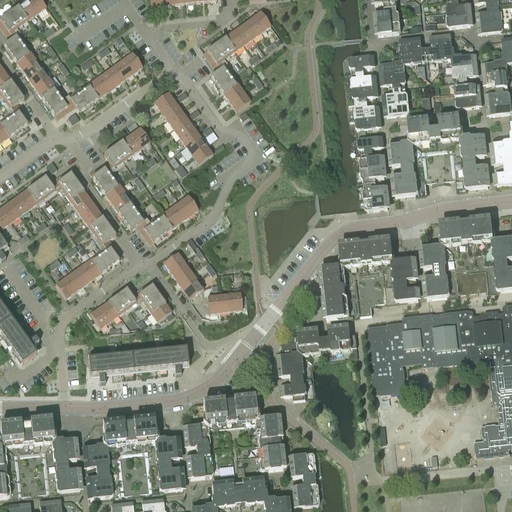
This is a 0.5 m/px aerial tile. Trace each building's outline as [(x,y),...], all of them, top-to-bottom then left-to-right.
[(37,0),(30,0),(26,3),(37,17),(46,11),(37,0)] [(149,0),(151,10),(162,9),(160,0),(149,0)] [(160,0),(162,9),(173,8),(171,0),(160,0)] [(396,0),(370,0),(372,8),(384,7),(384,12),(396,10),(396,6),(397,4),(396,0)] [(473,0),(475,8),(486,6),(487,15),(476,17),(478,38),(501,35),(503,33),(503,30),(502,26),(501,25),(502,23),(501,15),(500,14),(499,5),(500,3),(499,0),(473,0)] [(28,24),(37,17),(26,3),(18,9),(28,24)] [(448,20),(472,17),(471,7),(459,8),(458,4),(446,5),(447,9),(445,11),(446,19),(448,20)] [(0,30),(6,39),(28,24),(18,9),(0,22),(0,30)] [(397,15),(396,10),(384,12),(384,16),(373,17),(374,28),(398,26),(400,24),(399,16),(397,15)] [(251,22),(261,36),(270,29),(260,15),(251,22)] [(473,28),(472,17),(448,20),(446,22),(447,29),(449,31),(473,28)] [(252,42),(261,36),(251,22),(242,28),(252,42)] [(400,27),(398,26),(374,28),(375,39),(399,36),(401,34),(400,27)] [(233,34),(243,49),(252,42),(242,28),(233,34)] [(235,55),(243,49),(233,34),(224,41),(235,55)] [(451,37),(440,38),(443,62),(444,64),(450,63),(455,58),(455,57),(454,52),(452,50),(451,37)] [(3,48),(16,66),(30,56),(17,38),(3,48)] [(431,51),(426,51),(427,64),(432,63),(434,65),(441,64),(443,62),(440,38),(429,39),(431,51)] [(423,64),(427,64),(426,51),(421,52),(420,40),(409,41),(412,66),(414,67),(422,66),(423,64)] [(511,66),(511,40),(501,42),(503,55),(501,57),(502,63),(501,63),(507,67),(511,66)] [(235,55),(224,41),(203,56),(213,70),(235,55)] [(411,67),(412,66),(409,41),(399,42),(400,56),(399,58),(399,63),(399,64),(405,68),(411,67)] [(36,64),(30,56),(16,66),(22,75),(36,64)] [(123,63),(133,77),(142,71),(132,57),(123,63)] [(455,58),(450,63),(451,64),(451,69),(453,71),(478,68),(476,57),(463,59),(461,57),(455,58)] [(351,72),(351,77),(364,75),(363,71),(375,70),(374,58),(350,61),(348,63),(349,70),(351,72)] [(123,63),(114,70),(124,84),(133,77),(123,63)] [(482,78),(506,75),(508,74),(507,68),(507,67),(501,63),(495,64),(494,66),(481,67),(482,78)] [(43,73),(36,64),(22,75),(29,83),(43,73)] [(404,69),(405,68),(399,64),(393,65),(391,67),(378,68),(379,79),(404,76),(405,74),(404,69)] [(455,86),(467,85),(467,80),(479,79),(478,68),(453,71),(452,73),(453,80),(454,82),(455,86)] [(223,97),(237,87),(224,69),(210,79),(223,97)] [(124,84),(114,70),(105,76),(115,90),(124,84)] [(43,73),(29,83),(35,92),(49,82),(43,73)] [(0,91),(10,84),(4,75),(0,78),(0,91)] [(351,91),(353,92),(377,89),(376,79),(364,80),(364,75),(351,77),(352,81),(350,84),(351,91)] [(508,77),(506,75),(482,78),(483,89),(495,87),(495,92),(508,91),(507,86),(509,84),(508,77)] [(105,76),(96,82),(106,96),(115,90),(105,76)] [(405,78),(404,76),(379,79),(380,90),(392,88),(393,93),(405,91),(405,87),(406,85),(405,78)] [(49,82),(35,92),(41,101),(55,91),(49,82)] [(106,96),(96,82),(87,88),(97,102),(106,96)] [(23,102),(10,84),(0,91),(0,98),(9,112),(23,102)] [(468,89),(467,85),(455,86),(455,90),(454,92),(455,100),(456,101),(481,99),(480,88),(468,89)] [(237,87),(223,97),(229,106),(243,96),(237,87)] [(97,102),(87,88),(69,101),(79,115),(97,102)] [(377,89),(353,92),(351,94),(352,101),(354,103),(355,107),(367,106),(366,101),(378,100),(377,89)] [(55,91),(41,101),(56,122),(71,112),(55,91)] [(382,109),(407,107),(408,105),(407,97),(406,96),(405,91),(393,93),(393,97),(381,99),(382,109)] [(484,98),(485,108),(511,106),(510,96),(508,95),(508,91),(495,92),(496,96),(484,98)] [(160,115),(174,105),(168,96),(154,106),(160,115)] [(243,96),(229,106),(236,115),(250,105),(243,96)] [(481,99),(456,101),(455,103),(456,110),(458,112),(482,109),(481,99)] [(167,124),(181,114),(174,105),(160,115),(167,124)] [(511,105),(511,106),(485,108),(486,119),(510,116),(511,114),(511,105)] [(354,121),(356,122),(381,120),(379,109),(367,110),(367,106),(355,107),(355,112),(354,114),(354,121)] [(409,108),(407,107),(382,109),(384,120),(408,117),(409,115),(409,108)] [(20,111),(0,125),(0,127),(9,140),(30,125),(20,111)] [(173,133),(187,123),(181,114),(167,124),(173,133)] [(242,124),(249,120),(245,115),(238,119),(242,124)] [(74,117),(67,121),(72,128),(79,123),(74,117)] [(408,145),(413,149),(414,149),(420,148),(421,147),(422,148),(430,147),(431,145),(441,144),(443,146),(450,145),(451,144),(453,145),(459,144),(464,139),(463,139),(463,136),(463,133),(461,132),(461,131),(459,118),(438,120),(439,132),(430,133),(429,121),(408,123),(409,137),(408,139),(408,142),(408,145)] [(381,120),(356,122),(355,124),(355,131),(358,133),(382,130),(381,120)] [(179,141),(193,131),(187,123),(173,133),(179,141)] [(0,127),(0,145),(0,146),(9,140),(0,127)] [(130,138),(140,152),(149,145),(139,131),(130,138)] [(185,150),(200,140),(193,131),(179,141),(185,150)] [(130,138),(121,144),(132,158),(140,152),(130,138)] [(360,153),(360,158),(372,156),(372,152),(384,151),(383,139),(359,142),(357,144),(358,152),(360,153)] [(464,139),(459,144),(459,145),(460,151),(462,152),(460,153),(461,161),(463,163),(464,172),(463,174),(463,181),(465,182),(464,184),(465,191),(467,193),(473,192),(491,190),(488,169),(477,170),(476,166),(476,161),(487,160),(485,139),(472,140),(471,140),(470,139),(467,139),(464,139)] [(192,159),(206,149),(200,140),(185,150),(192,159)] [(113,171),(132,158),(121,144),(103,157),(113,171)] [(511,145),(510,144),(508,145),(504,145),(503,147),(503,146),(503,147),(489,148),(492,170),(503,169),(504,177),(493,179),(494,190),(511,188),(511,145)] [(413,149),(408,145),(405,145),(402,146),(401,147),(400,148),(387,149),(389,171),(401,169),(402,178),(390,180),(393,201),(411,199),(416,198),(418,196),(417,189),(416,188),(417,186),(416,179),(414,177),(413,168),(415,166),(414,159),(412,157),(414,156),(413,150),(413,149)] [(224,150),(222,147),(213,153),(215,156),(224,150)] [(212,158),(206,149),(192,159),(198,168),(212,158)] [(427,177),(452,174),(450,156),(440,157),(439,152),(434,153),(435,157),(425,158),(427,177)] [(373,161),(372,156),(360,158),(361,162),(359,165),(360,172),(361,173),(386,170),(385,160),(373,161)] [(52,166),(45,171),(50,178),(57,173),(52,166)] [(89,177),(105,198),(119,188),(103,166),(89,177)] [(363,184),(364,188),(376,187),(375,182),(387,181),(386,170),(361,173),(360,175),(361,182),(363,184)] [(69,204),(83,194),(68,173),(54,183),(69,204)] [(27,193),(37,207),(55,194),(45,180),(27,193)] [(376,191),(376,187),(364,188),(364,193),(362,195),(363,202),(365,204),(389,201),(388,190),(376,191)] [(119,188),(105,198),(111,207),(125,197),(119,188)] [(27,193),(18,199),(28,213),(37,207),(27,193)] [(89,203),(83,194),(69,204),(75,213),(89,203)] [(111,207),(117,216),(131,206),(125,197),(111,207)] [(18,199),(9,205),(19,219),(28,213),(18,199)] [(178,206),(189,220),(198,213),(188,199),(178,206)] [(390,212),(389,201),(365,204),(364,205),(364,212),(367,214),(390,212)] [(82,222),(96,211),(89,203),(75,213),(82,222)] [(9,205),(1,212),(11,226),(19,219),(9,205)] [(144,224),(131,206),(117,216),(130,234),(144,224)] [(178,206),(170,212),(180,226),(189,220),(178,206)] [(0,230),(2,232),(11,226),(1,212),(0,211),(0,230)] [(102,220),(96,211),(82,222),(88,230),(102,220)] [(170,212),(161,218),(171,232),(180,226),(170,212)] [(150,248),(171,232),(161,218),(139,234),(150,248)] [(102,220),(88,230),(101,248),(115,238),(102,220)] [(440,246),(439,247),(445,251),(451,250),(452,249),(454,250),(461,249),(463,247),(472,246),(474,248),(482,247),(483,245),(484,246),(491,246),(495,240),(494,234),(493,233),(492,233),(491,220),(470,222),(470,225),(461,226),(461,223),(439,225),(441,238),(440,239),(439,240),(440,246)] [(445,251),(439,247),(433,247),(432,249),(418,251),(421,272),(433,271),(434,280),(422,281),(424,303),(511,293),(511,271),(508,272),(508,267),(507,263),(511,262),(511,240),(503,242),(503,241),(501,240),(495,241),(495,240),(491,246),(484,246),(483,245),(482,247),(474,248),(472,246),(463,247),(461,249),(454,250),(452,249),(451,250),(445,251)] [(339,268),(345,272),(351,271),(352,270),(354,271),(361,270),(363,268),(372,267),(374,269),(381,268),(382,266),(384,268),(390,267),(395,262),(395,261),(394,255),(392,254),(393,254),(392,254),(391,241),(369,243),(370,247),(361,248),(360,244),(339,246),(340,259),(340,260),(339,261),(339,267),(339,268)] [(112,247),(91,262),(101,277),(122,261),(112,247)] [(163,266),(170,276),(184,266),(177,256),(163,266)] [(395,262),(390,267),(391,267),(391,273),(393,275),(392,276),(393,284),(395,285),(396,294),(394,297),(395,304),(397,306),(421,303),(420,292),(408,293),(407,288),(407,284),(419,283),(416,261),(403,263),(403,262),(401,261),(395,262)] [(82,269),(92,283),(101,277),(91,262),(82,269)] [(170,276),(176,284),(190,274),(184,266),(170,276)] [(345,272),(339,268),(333,268),(332,270),(331,270),(318,272),(321,293),(324,293),(325,302),(322,302),(324,324),(358,320),(357,309),(349,310),(348,302),(346,300),(345,291),(346,288),(345,281),(344,280),(345,278),(345,272)] [(82,269),(73,275),(83,289),(92,283),(82,269)] [(176,284),(182,293),(196,283),(190,274),(176,284)] [(64,281),(74,295),(83,289),(73,275),(64,281)] [(371,279),(371,275),(366,276),(366,280),(356,281),(358,299),(383,297),(382,278),(371,279)] [(74,295),(64,281),(55,288),(65,302),(74,295)] [(203,292),(196,283),(182,293),(189,302),(203,292)] [(135,295),(150,316),(164,306),(149,285),(135,295)] [(108,305),(118,319),(136,306),(126,292),(108,305)] [(240,296),(229,298),(231,315),(242,314),(240,296)] [(220,316),(231,315),(229,298),(218,299),(220,316)] [(220,316),(218,299),(207,300),(209,317),(220,316)] [(108,305),(99,311),(109,325),(118,319),(108,305)] [(0,336),(22,367),(36,357),(0,306),(0,336)] [(171,315),(164,306),(150,316),(157,325),(165,319),(171,315)] [(511,307),(505,308),(504,308),(503,309),(503,310),(503,311),(503,316),(499,316),(498,315),(497,314),(496,314),(486,315),(485,315),(484,316),(483,317),(483,318),(474,319),(474,316),(473,316),(473,315),(472,314),(471,314),(470,314),(453,316),(453,315),(452,315),(452,316),(443,317),(443,316),(442,316),(442,317),(433,318),(433,317),(432,317),(432,318),(418,320),(418,319),(417,319),(417,320),(402,321),(402,320),(402,326),(388,328),(388,327),(387,327),(387,328),(367,330),(375,399),(375,398),(390,396),(390,397),(391,397),(405,395),(405,396),(406,396),(403,368),(407,367),(407,368),(407,367),(422,365),(422,371),(428,370),(428,366),(432,366),(432,367),(433,367),(437,367),(438,370),(438,369),(453,367),(453,368),(453,367),(468,366),(468,367),(469,366),(468,366),(488,363),(490,378),(489,378),(490,378),(491,393),(490,393),(493,393),(494,398),(495,398),(496,402),(492,403),(493,409),(498,408),(499,423),(500,423),(500,428),(481,430),(482,430),(483,444),(473,445),(474,446),(476,461),(475,461),(475,462),(510,458),(510,457),(509,458),(508,453),(509,453),(509,452),(508,448),(511,447),(511,307)] [(371,310),(369,311),(366,309),(366,308),(359,308),(360,320),(372,319),(371,310)] [(109,325),(99,311),(90,317),(100,331),(109,325)] [(171,315),(165,319),(168,323),(174,319),(171,315)] [(300,356),(303,359),(303,358),(309,358),(310,356),(312,357),(320,357),(321,354),(331,353),(333,355),(340,354),(341,353),(342,354),(350,353),(351,351),(357,351),(355,338),(350,339),(349,327),(327,329),(329,341),(320,342),(318,330),(297,333),(298,339),(300,356)] [(298,339),(288,340),(281,348),(282,358),(300,356),(298,339)] [(186,351),(131,357),(133,374),(188,368),(186,351)] [(282,358),(276,358),(279,380),(290,378),(291,388),(280,389),(281,400),(293,399),(293,404),(305,403),(305,397),(307,395),(306,388),(304,386),(303,377),(304,375),(304,368),(302,367),(303,365),(303,359),(300,356),(282,358)] [(133,374),(131,357),(88,362),(90,379),(133,374)] [(254,428),(258,420),(258,414),(255,412),(254,399),(233,402),(233,404),(224,405),(224,402),(202,405),(204,418),(202,420),(203,426),(202,426),(208,433),(215,433),(216,431),(217,432),(225,431),(226,429),(235,428),(238,430),(245,429),(246,428),(248,429),(254,428)] [(258,420),(254,428),(255,432),(256,433),(255,435),(256,442),(258,444),(259,453),(257,455),(258,462),(260,464),(258,465),(259,472),(261,474),(285,472),(283,450),(280,450),(279,441),(282,441),(279,420),(267,421),(265,419),(259,420),(258,420)] [(102,447),(108,452),(108,451),(153,446),(153,447),(158,441),(157,435),(156,434),(155,433),(154,420),(132,423),(133,426),(124,427),(123,424),(102,426),(103,439),(102,441),(102,447)] [(0,448),(5,453),(5,452),(11,452),(13,450),(14,451),(21,451),(23,448),(32,447),(34,449),(42,448),(43,447),(45,448),(51,447),(51,448),(55,442),(54,436),(53,435),(53,434),(51,421),(30,424),(30,427),(21,428),(21,425),(0,426),(0,433),(1,440),(0,440),(0,448)] [(208,433),(202,426),(196,427),(195,429),(181,430),(184,452),(196,450),(196,455),(197,460),(185,461),(187,482),(211,480),(213,477),(212,470),(210,469),(212,467),(211,460),(209,458),(208,449),(209,447),(209,440),(207,438),(208,437),(208,433)] [(158,441),(153,447),(154,447),(159,494),(161,495),(185,493),(183,471),(171,473),(170,464),(182,462),(179,441),(166,442),(164,441),(158,441)] [(55,442),(51,448),(52,454),(53,455),(52,457),(53,464),(55,466),(56,475),(54,477),(55,484),(57,485),(56,487),(56,494),(59,496),(83,494),(80,472),(68,473),(67,464),(79,463),(77,442),(64,443),(63,443),(61,442),(56,442),(55,442)] [(108,452),(102,447),(96,448),(95,450),(94,450),(81,452),(83,473),(95,472),(96,481),(84,482),(87,503),(111,501),(112,498),(107,452),(108,452)] [(5,453),(0,448),(0,502),(8,501),(10,499),(9,492),(7,491),(9,489),(8,482),(6,480),(5,471),(7,469),(6,462),(4,460),(6,459),(5,453)] [(122,490),(148,487),(145,458),(134,459),(134,455),(129,455),(129,460),(119,461),(122,490)] [(19,490),(45,487),(42,459),(32,460),(31,456),(26,456),(27,460),(16,461),(19,490)] [(317,509),(319,507),(318,500),(316,498),(317,497),(317,490),(315,488),(314,484),(315,484),(314,483),(314,479),(315,477),(314,469),(313,468),(314,466),(313,459),(311,457),(287,460),(289,481),(301,480),(302,485),(302,489),(290,490),(293,511),(317,509)] [(211,507),(217,511),(223,511),(224,509),(226,510),(233,510),(235,507),(244,507),(246,508),(253,507),(255,506),(256,507),(262,506),(263,507),(267,501),(266,495),(265,494),(264,493),(263,480),(241,482),(242,486),(233,487),(232,483),(211,486),(212,499),(211,501),(211,507)] [(152,502),(152,511),(163,511),(163,501),(152,502)] [(267,501),(263,507),(263,511),(289,511),(289,501),(275,502),(273,501),(267,501)] [(60,511),(60,502),(49,503),(50,511),(60,511)] [(152,511),(152,502),(141,504),(141,511),(152,511)] [(50,511),(49,503),(38,504),(39,511),(50,511)]
